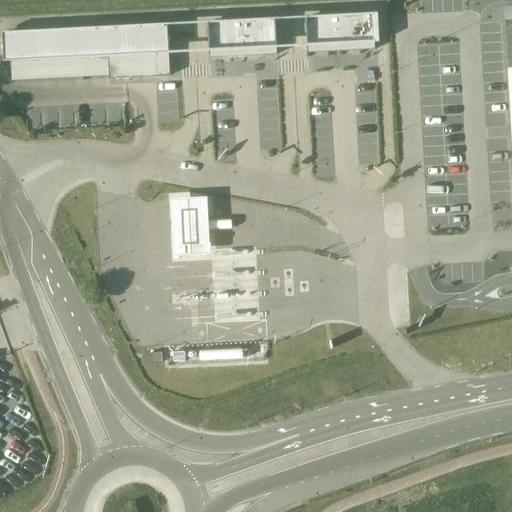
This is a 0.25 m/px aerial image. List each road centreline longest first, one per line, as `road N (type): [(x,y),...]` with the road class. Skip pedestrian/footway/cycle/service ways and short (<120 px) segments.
road 1 (unclassified): [(351,420),(238,444),(200,443),(135,409),(79,346)]
road 2 (unclassified): [(0,220),(97,468)]
road 3 (unclassified): [(79,346),(0,163)]
road 4 (unclassified): [(331,470),(511,418)]
road 5 (unclassified): [(351,420),(184,483)]
road 6 (unclassified): [(511,388),(351,420)]
road 7 (unclassified): [(196,511),(331,470)]
road 8 (unclassified): [(125,457),(79,346)]
